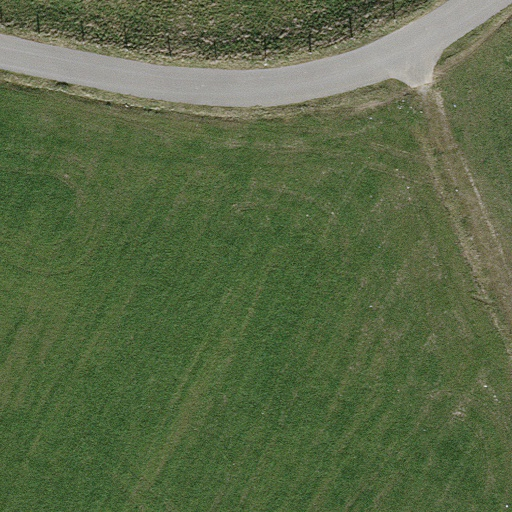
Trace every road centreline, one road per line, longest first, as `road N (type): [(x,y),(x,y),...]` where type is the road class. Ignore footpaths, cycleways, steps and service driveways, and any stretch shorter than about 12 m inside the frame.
road 1 (track): [(483,0),(409,45),(324,79),(234,88),(0,56)]
road 2 (track): [(409,45),(511,289)]
